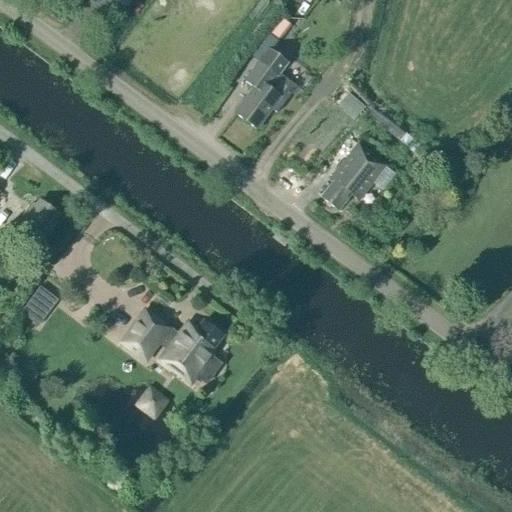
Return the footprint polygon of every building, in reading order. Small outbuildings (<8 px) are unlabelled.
[(291,29),(280,20),(268,35),(279,44),(291,29)] [(276,114),(296,87),(280,75),(288,64),(268,50),(244,82),(253,90),(234,115),(255,131),(271,110),(276,114)] [(347,129),(364,108),(344,91),(327,112),(347,129)] [(357,202),(385,167),(358,145),(330,180),(333,183),(321,198),(337,211),(350,196),(357,202)] [(55,215),(40,203),(36,208),(32,204),(17,224),(18,226),(9,238),(31,254),(40,242),(41,243),(56,223),(52,219),(55,215)] [(57,301),(39,287),(19,314),(37,328),(57,301)] [(220,365),(210,358),(211,357),(208,355),(222,337),(203,323),(194,335),(185,328),(177,339),(167,331),(168,330),(144,312),(120,344),(144,362),(158,345),(167,352),(165,355),(195,378),(196,377),(206,385),(220,365)] [(154,418),(166,402),(150,390),(137,406),(154,418)]
